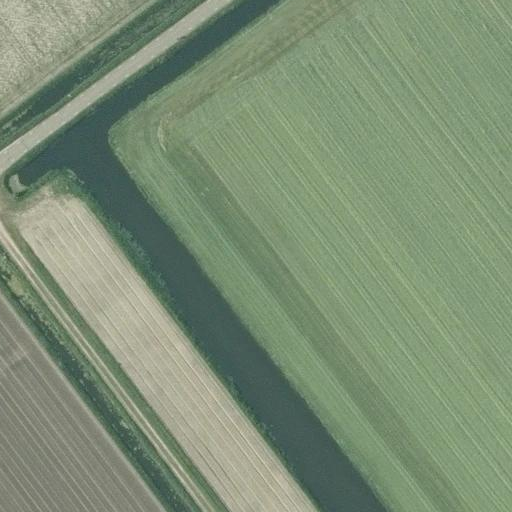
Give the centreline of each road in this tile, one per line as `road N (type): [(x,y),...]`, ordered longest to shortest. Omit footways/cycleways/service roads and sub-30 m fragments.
road 1 (track): [(202,511),(0,234)]
road 2 (unclassified): [(0,163),(220,0)]
